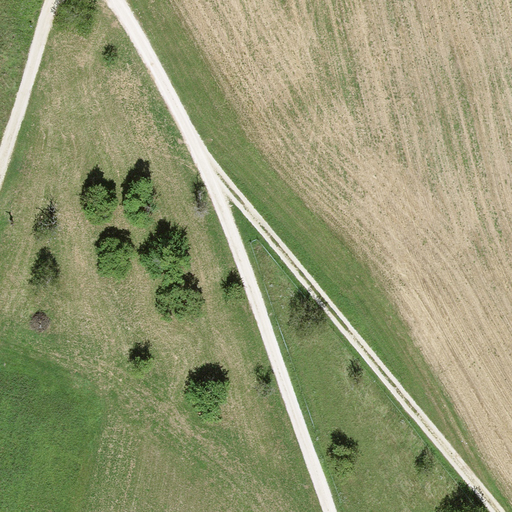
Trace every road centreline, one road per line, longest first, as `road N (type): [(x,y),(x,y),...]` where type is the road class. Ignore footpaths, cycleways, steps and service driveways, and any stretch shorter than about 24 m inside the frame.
road 1 (track): [(492,511),(208,174)]
road 2 (track): [(208,174),(326,511)]
road 3 (track): [(208,174),(109,0)]
road 4 (track): [(51,0),(0,156)]
